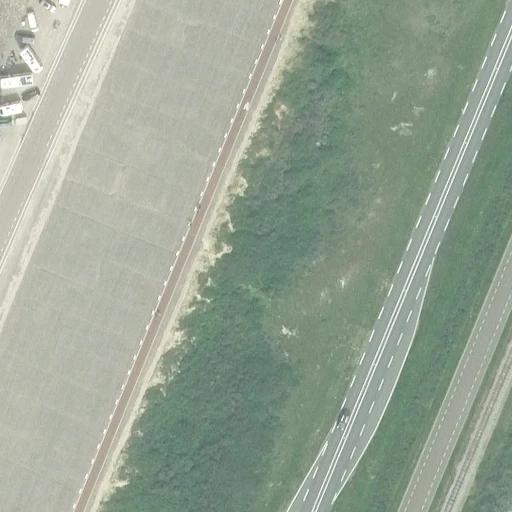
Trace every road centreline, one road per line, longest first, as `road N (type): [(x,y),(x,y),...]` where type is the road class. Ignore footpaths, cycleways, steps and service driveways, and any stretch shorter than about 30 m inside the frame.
road 1 (primary): [(312,511),(511,25)]
road 2 (tertiary): [(410,511),(511,266)]
road 3 (unclassified): [(0,219),(101,0)]
